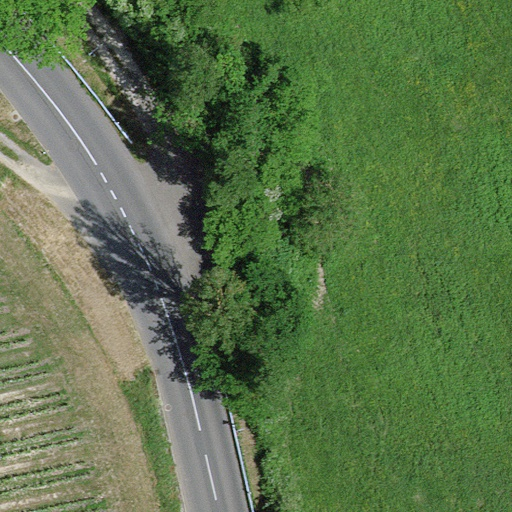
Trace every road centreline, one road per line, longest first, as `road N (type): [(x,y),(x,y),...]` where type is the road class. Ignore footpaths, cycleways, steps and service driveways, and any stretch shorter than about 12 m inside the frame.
road 1 (tertiary): [(220,511),(153,272),(83,146),(0,42)]
road 2 (track): [(67,0),(165,130),(184,224),(176,252),(153,272),(0,143)]
